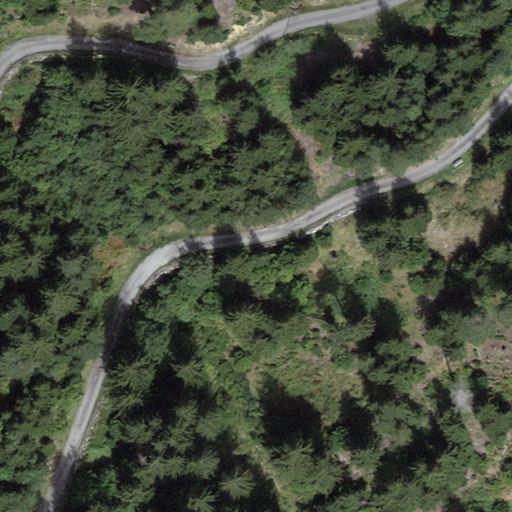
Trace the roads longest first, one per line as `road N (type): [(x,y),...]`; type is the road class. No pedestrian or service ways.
road 1 (track): [(43,511),(60,485),(124,304),(149,269),(182,250),(269,235),(444,162),(511,96)]
road 2 (track): [(389,0),(289,27),(208,63),(132,48),(33,46),(0,63)]
